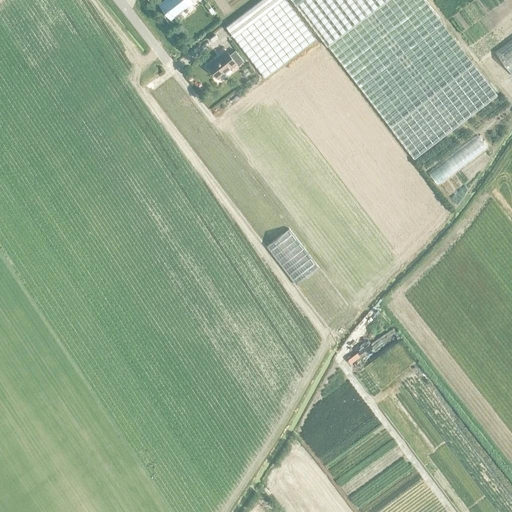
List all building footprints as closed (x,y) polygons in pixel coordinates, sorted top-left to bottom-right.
[(188,4),(184,0),(165,0),(160,4),(171,18),(188,4)] [(260,0),(226,26),(265,78),(317,38),(287,0),(260,0)] [(425,0),(292,0),(322,38),(327,46),(328,45),(415,157),(497,93),(425,0)] [(181,24),(178,28),(183,34),(187,31),(181,24)] [(213,75),(215,75),(218,78),(236,63),(238,65),(244,61),(235,50),(230,55),(227,51),(218,59),(217,58),(208,65),(210,68),(209,71),(213,75)]
